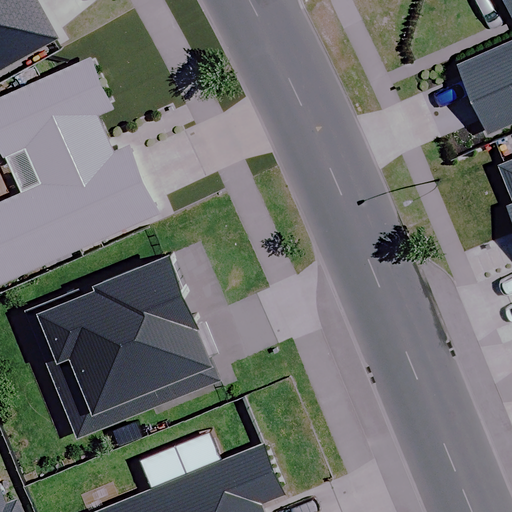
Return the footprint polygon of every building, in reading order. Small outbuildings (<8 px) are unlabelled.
[(0,0),(0,65),(53,37),(32,0),(0,0)] [(511,40),(453,67),(482,134),(511,121),(511,0),(500,0),(511,26),(511,40)] [(0,202),(0,280),(155,214),(125,146),(109,152),(92,113),(108,106),(89,61),(0,99),(0,154),(21,146),(39,186),(0,202)] [(20,314),(69,436),(214,378),(165,256),(20,314)] [(260,442),(88,511),(257,511),(254,504),(281,493),(260,442)] [(0,511),(17,511),(13,501),(2,505),(0,500),(0,511)]
